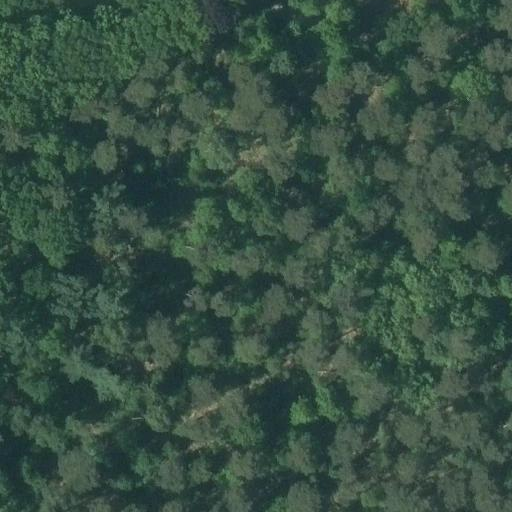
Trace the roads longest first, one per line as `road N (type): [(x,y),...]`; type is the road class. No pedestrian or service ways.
road 1 (track): [(511,90),(142,60),(0,82)]
road 2 (track): [(249,0),(511,82)]
